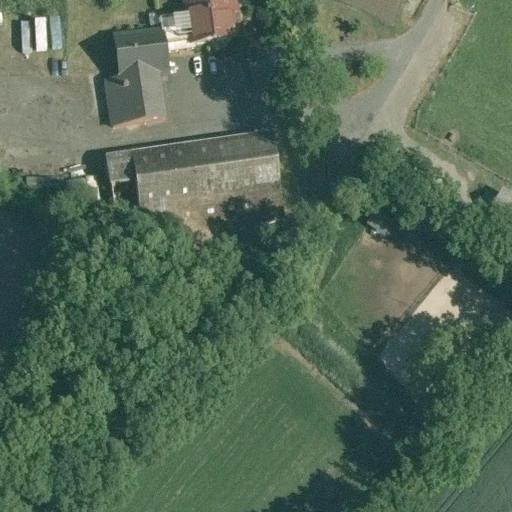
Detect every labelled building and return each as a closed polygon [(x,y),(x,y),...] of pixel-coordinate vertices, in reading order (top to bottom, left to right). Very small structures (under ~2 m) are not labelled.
[(233,0),(185,0),(188,18),(192,44),(193,47),(233,42),(229,15),(236,14),(233,0)] [(161,34),(163,49),(192,44),(188,18),(159,23),(161,34)] [(46,21),(47,50),(59,50),(59,21),(46,21)] [(44,24),(31,24),(31,53),(44,53),(44,24)] [(163,49),(161,34),(114,41),(120,82),(106,84),(113,129),(162,122),(156,81),(168,79),(163,49)] [(106,164),(115,229),(142,243),(161,240),(163,255),(256,242),(254,224),(280,220),(269,141),(106,164)] [(511,198),(500,193),(486,223),(511,237),(511,198)]
